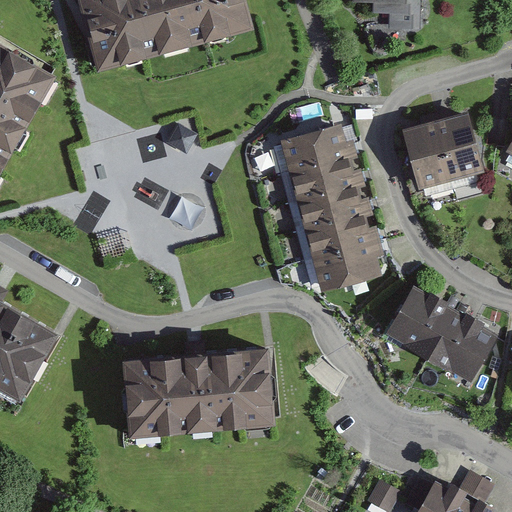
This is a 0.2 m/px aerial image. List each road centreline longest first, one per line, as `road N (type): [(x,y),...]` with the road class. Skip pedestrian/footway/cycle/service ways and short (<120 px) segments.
road 1 (residential): [(511,469),(387,417),(316,316),(294,302),(146,324),(113,317),(0,251)]
road 2 (residential): [(511,61),(403,97),(380,125),(379,151),(395,214),(430,269),(465,297),(511,310)]
